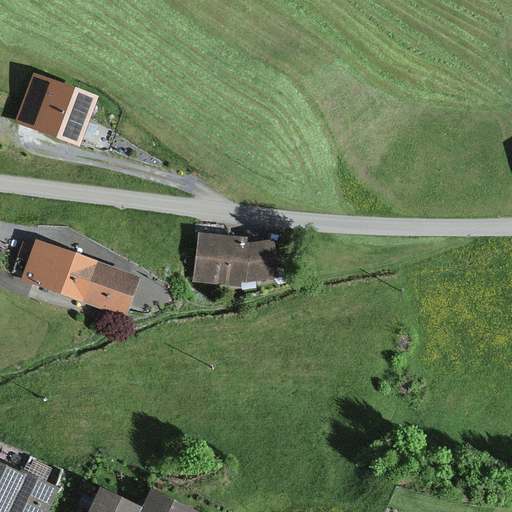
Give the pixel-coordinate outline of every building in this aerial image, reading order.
[(36,79),(19,120),(76,142),(92,101),(36,79)] [(37,238),(22,283),(130,320),(145,275),(37,238)] [(202,238),(196,281),(240,286),(241,281),(275,277),(271,244),(243,248),(244,242),(202,238)] [(0,511),(44,511),(54,491),(20,474),(18,478),(0,469),(0,511)] [(187,511),(151,495),(142,511),(139,511),(101,494),(92,511),(187,511)]
